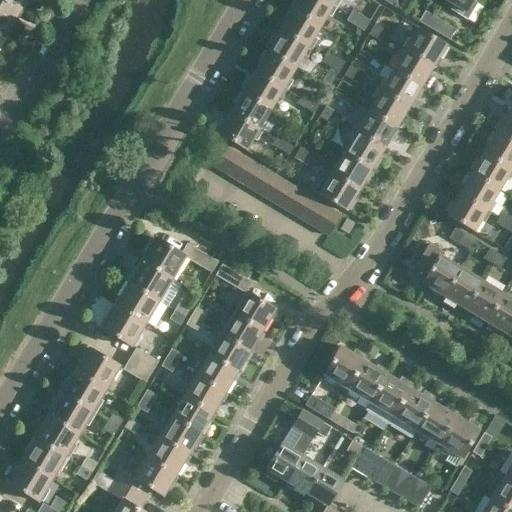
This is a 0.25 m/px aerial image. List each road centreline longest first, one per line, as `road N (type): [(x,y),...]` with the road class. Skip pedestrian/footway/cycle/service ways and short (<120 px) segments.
road 1 (residential): [(0,406),(250,0)]
road 2 (residential): [(355,272),(511,18)]
road 3 (residential): [(200,511),(315,315),(355,272)]
road 4 (residential): [(203,183),(355,272)]
road 5 (residential): [(0,125),(77,0)]
